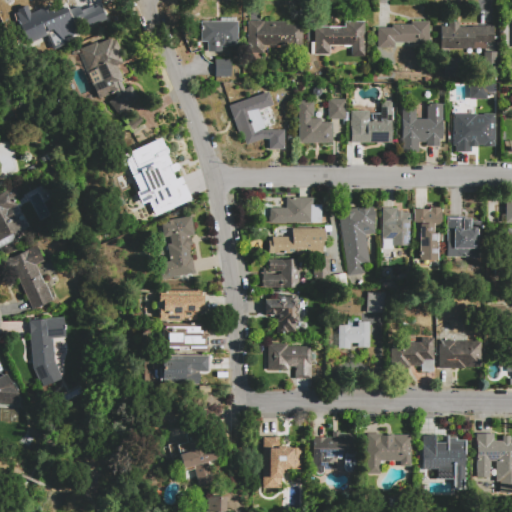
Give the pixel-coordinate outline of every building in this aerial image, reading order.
[(18,20),(5,27),(0,17),(0,12),(12,6),(18,20)] [(67,32),(73,43),(63,48),(61,43),(52,48),(47,39),(46,40),(47,41),(21,54),(7,28),(33,15),(43,35),(55,29),(59,36),(67,32)] [(201,20),(238,21),(238,46),(228,46),(228,47),(222,47),(222,52),(207,52),(207,42),(201,42),(201,20)] [(247,21),(285,21),(285,24),(302,24),(302,46),(263,46),(263,53),(247,53),(247,21)] [(314,55),(314,26),(344,26),(344,21),(364,21),(364,57),(350,57),(350,46),(330,46),(330,55),(314,55)] [(377,27),(391,27),(391,24),(411,24),(411,21),(429,21),(429,45),(416,45),(416,43),(395,43),(395,48),(377,48),(377,27)] [(441,53),(441,26),(448,26),(448,22),(460,22),(460,26),(493,26),(493,50),(449,50),(449,53),(441,53)] [(83,57),(96,51),(99,56),(113,49),(121,66),(118,68),(127,90),(133,89),(141,100),(119,116),(109,104),(117,98),(115,94),(106,98),(106,97),(100,99),(97,93),(98,91),(102,89),(99,84),(103,82),(97,68),(90,72),(83,57)] [(486,57),(485,57),(484,69),(494,70),(495,52),(486,51),(486,57)] [(215,59),(231,59),(231,77),(215,76),(215,59)] [(469,100),(469,82),(487,82),(487,83),(494,83),(494,92),(487,92),(487,100),(469,100)] [(260,130),(284,129),(284,149),(267,150),(266,139),(260,139),(243,146),(229,105),(268,91),(273,105),(259,111),(265,128),(260,130)] [(328,119),(328,99),(345,99),(345,119),(328,119)] [(298,143),(298,130),(296,130),(297,100),(313,100),(313,116),(310,116),(310,118),(322,118),(322,122),(332,122),(332,143),(298,143)] [(350,110),(369,111),(369,113),(380,113),(380,102),(382,102),(382,100),(390,100),(390,102),(392,102),(391,143),(350,143),(350,126),(349,126),(349,120),(350,120),(350,110)] [(401,153),(401,101),(415,101),(415,118),(426,118),(427,101),(443,102),(442,140),(439,140),(439,148),(425,147),(425,142),(418,142),(418,153),(401,153)] [(453,113),(494,114),(494,143),(471,143),(471,146),(453,146),(453,113)] [(133,133),(128,126),(139,117),(144,124),(133,133)] [(174,140),(179,155),(166,159),(171,173),(185,186),(175,197),(165,189),(161,194),(149,184),(154,178),(149,162),(143,163),(140,151),(174,140)] [(263,223),(263,204),(275,204),(275,207),(285,207),(286,197),(313,198),(313,205),(321,205),(321,223),(263,223)] [(0,250),(0,201),(5,211),(10,209),(25,237),(0,250)] [(337,211),(343,210),(358,207),(358,208),(372,205),(373,210),(374,211),(375,216),(374,218),(375,224),(373,224),(375,233),(365,234),(370,264),(361,265),(362,273),(349,276),(337,211)] [(381,207),(397,207),(397,210),(403,210),(403,211),(408,211),(408,213),(410,213),(409,246),(393,246),(393,252),(396,252),(396,258),(381,257),(381,207)] [(414,209),(429,209),(429,207),(442,207),(442,213),(444,213),(444,226),(432,226),(432,232),(442,232),(442,242),(437,241),(437,260),(418,260),(418,240),(414,240),(414,209)] [(446,217),(470,217),(470,220),(482,220),(482,257),(446,257),(446,217)] [(192,218),(195,237),(187,238),(191,260),(193,260),(195,275),(174,279),(172,263),(174,263),(170,238),(164,239),(162,226),(172,225),(171,222),(192,218)] [(272,254),(272,236),(290,236),(290,228),(325,228),(325,242),(323,242),(323,254),(272,254)] [(37,247),(44,263),(37,267),(46,286),(47,285),(55,302),(33,312),(15,273),(9,276),(3,263),(37,247)] [(313,280),(313,258),(329,258),(329,280),(313,280)] [(263,288),(263,268),(266,268),(266,275),(277,275),(277,274),(280,274),(280,271),(267,271),(268,259),(299,259),(298,288),(263,288)] [(197,318),(197,319),(198,322),(160,322),(160,320),(160,313),(157,311),(157,305),(160,302),(160,293),(202,292),(202,295),(206,295),(205,312),(202,312),(201,316),(197,318)] [(366,292),(385,292),(385,296),(386,296),(386,313),(366,313),(366,292)] [(264,299),(297,300),(297,324),(295,324),(295,331),(288,331),(288,333),(280,333),(280,331),(277,331),(277,322),(276,322),(276,319),(273,319),(273,316),(268,316),(268,314),(264,314),(264,299)] [(29,323),(33,322),(52,321),(53,322),(54,339),(53,339),(56,364),(63,380),(45,389),(42,381),(39,383),(34,369),(29,323)] [(338,325),(350,325),(350,326),(357,326),(357,322),(369,322),(369,349),(358,349),(358,344),(350,344),(350,349),(337,349),(338,325)] [(210,336),(210,353),(163,353),(163,326),(203,326),(203,330),(206,330),(206,336),(210,336)] [(432,338),(432,372),(420,372),(420,365),(392,364),(392,341),(420,341),(420,337),(432,338)] [(264,339),(271,339),(271,343),(287,343),(287,346),(313,346),(313,378),(300,378),(301,363),(283,363),(283,372),(264,372),(264,339)] [(438,340),(457,340),(457,341),(482,341),(481,367),(464,367),(464,369),(438,369),(438,340)] [(209,358),(209,374),(199,374),(199,386),(163,386),(163,358),(209,358)] [(0,380),(8,376),(18,396),(17,408),(0,406),(0,380)] [(332,432),(339,432),(339,433),(351,433),(351,432),(356,432),(355,468),(354,469),(354,470),(352,471),(351,472),(347,472),(346,471),(345,470),(344,469),(344,467),(344,459),(335,459),(335,467),(312,467),(312,437),(332,437),(332,432)] [(365,474),(366,432),(382,432),(382,435),(389,435),(389,434),(393,434),(411,434),(411,466),(399,466),(399,461),(380,461),(380,474),(365,474)] [(212,486),(198,489),(193,471),(181,474),(174,446),(190,442),(189,437),(207,433),(215,463),(208,465),(210,474),(209,475),(212,486)] [(475,433),(494,433),(494,440),(502,440),(502,436),(510,436),(510,437),(511,437),(511,496),(475,496),(475,433)] [(420,434),(437,434),(437,444),(465,444),(465,477),(451,477),(451,472),(419,472),(420,434)] [(262,488),(263,436),(285,436),(285,447),(301,447),(301,448),(303,448),(303,450),(306,450),(306,463),(303,463),(303,468),(301,468),(301,469),(284,469),(284,470),(283,470),(283,474),(281,474),(281,488),(262,488)] [(225,511),(226,496),(206,496),(206,511),(217,511),(216,511),(225,511)]
